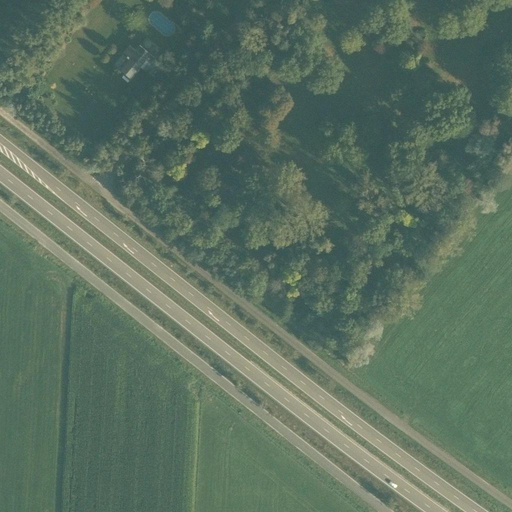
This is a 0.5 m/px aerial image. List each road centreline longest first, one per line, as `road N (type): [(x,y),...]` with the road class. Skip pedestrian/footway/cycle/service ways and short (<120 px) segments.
road 1 (primary): [(477,511),(0,140)]
road 2 (primary): [(0,175),(433,511)]
road 3 (unclassified): [(511,501),(101,182)]
road 4 (tertiary): [(384,511),(0,208)]
road 5 (unclassified): [(252,0),(101,182)]
road 6 (unclassified): [(101,182),(0,104)]
